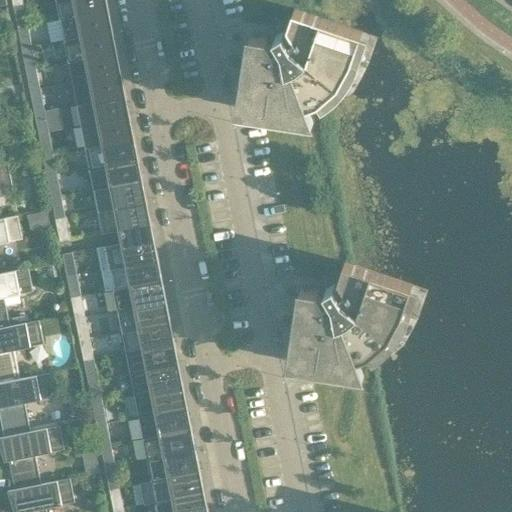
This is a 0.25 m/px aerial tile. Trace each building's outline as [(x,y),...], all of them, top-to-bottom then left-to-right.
[(56,0),(60,19),(106,10),(106,11),(108,11),(107,10),(110,9),(107,0),(56,0)] [(24,9),(15,11),(18,27),(28,25),(24,9)] [(106,10),(60,19),(64,40),(110,31),(110,33),(112,32),(111,31),(114,30),(110,9),(107,10),(108,11),(106,11),(106,10)] [(357,69),(360,61),(353,59),(362,32),(294,9),(289,25),(291,30),(285,33),(284,31),(275,37),(276,39),(270,42),(268,38),(250,35),(240,102),(268,106),(266,114),(298,119),(295,110),(320,100),(339,84),(345,89),(350,81),(357,69)] [(28,25),(18,27),(21,44),(31,42),(28,25)] [(110,31),(64,40),(68,61),(114,52),(114,54),(116,53),(116,52),(118,52),(114,30),(111,31),(112,32),(110,33),(110,31)] [(33,52),(23,54),(26,70),(36,68),(33,52)] [(114,52),(68,61),(73,83),(118,74),(118,75),(120,74),(120,73),(122,73),(118,52),(116,52),(116,53),(114,54),(114,52)] [(36,68),(26,70),(29,86),(39,84),(36,68)] [(118,74),(73,83),(77,104),(122,95),(123,97),(125,96),(124,95),(126,94),(122,73),(120,73),(120,74),(118,75),(118,74)] [(41,94),(31,96),(35,113),(44,111),(41,94)] [(122,95),(77,104),(81,125),(127,116),(127,118),(129,118),(128,116),(131,116),(126,94),(124,95),(125,96),(123,97),(122,95)] [(44,111),(35,113),(38,129),(48,127),(44,111)] [(127,116),(81,125),(85,147),(131,138),(131,139),(133,139),(133,137),(135,137),(131,116),(128,116),(129,118),(127,118),(127,116)] [(0,133),(2,133),(1,128),(8,127),(6,117),(0,118),(0,133)] [(50,137),(40,139),(43,155),(53,153),(50,137)] [(131,138),(85,147),(90,168),(135,159),(135,160),(137,160),(137,159),(139,158),(135,137),(133,137),(133,139),(131,139),(131,138)] [(53,153),(43,155),(46,172),(56,170),(53,153)] [(135,159),(90,168),(94,189),(139,180),(139,182),(141,181),(141,180),(143,179),(139,158),(137,159),(137,160),(135,160),(135,159)] [(0,163),(0,188),(12,186),(8,162),(0,163)] [(58,179),(48,181),(51,198),(61,196),(58,179)] [(139,180),(94,189),(98,210),(143,201),(144,203),(146,202),(145,201),(147,201),(143,179),(141,180),(141,181),(139,182),(139,180)] [(61,196),(51,198),(55,214),(64,212),(61,196)] [(152,224),(147,201),(145,201),(146,202),(144,203),(143,201),(98,210),(103,234),(119,230),(152,224)] [(46,210),(36,212),(38,221),(48,219),(46,210)] [(0,218),(0,242),(23,238),(18,215),(0,218)] [(66,222),(57,224),(60,242),(70,240),(66,222)] [(159,258),(152,224),(119,230),(122,242),(97,247),(97,248),(102,270),(159,258)] [(56,250),(46,252),(48,264),(58,262),(56,250)] [(72,252),(63,254),(67,276),(77,274),(72,252)] [(159,258),(102,270),(105,289),(105,290),(105,291),(114,289),(163,279),(159,258)] [(407,322),(410,314),(403,312),(413,285),(345,262),(339,279),(341,283),(335,286),(335,285),(325,290),(326,292),(320,295),(318,291),(301,289),(291,355),(318,359),(317,368),(348,372),(345,364),(370,354),(390,337),(395,342),(401,334),(407,322)] [(0,272),(0,327),(10,326),(4,297),(33,291),(29,267),(0,272)] [(78,279),(68,281),(71,298),(81,296),(78,279)] [(163,279),(114,289),(118,310),(167,301),(163,279)] [(81,296),(71,298),(74,314),(84,312),(81,296)] [(167,301),(118,310),(122,332),(171,322),(167,301)] [(39,320),(10,326),(0,327),(0,382),(20,378),(14,349),(44,343),(39,320)] [(86,322),(76,324),(80,340),(89,338),(86,322)] [(171,322),(122,332),(126,353),(176,343),(171,322)] [(89,338),(80,340),(83,356),(93,354),(89,338)] [(176,343),(126,353),(130,374),(180,364),(176,343)] [(95,364),(85,366),(88,382),(98,380),(95,364)] [(180,364),(130,374),(135,395),(184,385),(180,364)] [(20,378),(0,382),(0,413),(5,436),(31,431),(25,402),(54,396),(49,373),(20,378)] [(98,380),(88,382),(91,399),(101,397),(98,380)] [(184,385),(135,395),(139,417),(188,407),(184,385)] [(103,407),(93,409),(96,425),(106,423),(103,407)] [(188,407),(139,417),(143,438),(192,428),(188,407)] [(106,423),(96,425),(100,441),(109,439),(106,423)] [(60,425),(31,431),(5,436),(0,436),(0,444),(5,460),(9,459),(15,489),(41,483),(35,454),(64,449),(60,425)] [(192,428),(143,438),(147,459),(197,450),(192,428)] [(112,450),(102,451),(105,468),(115,466),(112,450)] [(197,450),(147,459),(152,481),(201,471),(197,450)] [(98,464),(85,466),(86,475),(99,472),(98,464)] [(115,466),(105,468),(108,484),(118,482),(115,466)] [(201,471),(152,481),(156,502),(205,492),(201,471)] [(41,483),(15,489),(8,490),(15,511),(46,511),(46,507),(75,501),(70,478),(41,483)] [(120,492),(110,494),(113,510),(123,508),(120,492)] [(208,511),(205,492),(156,502),(157,511),(208,511)]
